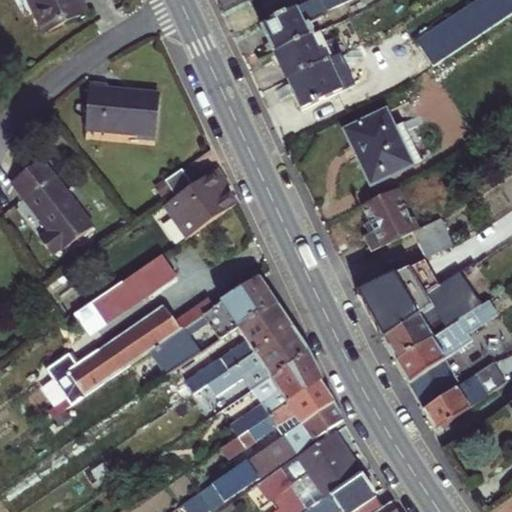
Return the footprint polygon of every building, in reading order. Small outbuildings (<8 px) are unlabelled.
[(32,0),(35,5),(31,7),(45,35),(86,14),(79,0),(32,0)] [(337,0),(334,0),(310,11),(316,24),(343,12),(337,0)] [(483,0),(408,54),(424,78),(511,16),(511,1),(500,10),(493,0),(483,0)] [(511,1),(511,0),(493,0),(500,10),(511,1)] [(261,51),(267,65),(302,48),(307,46),(301,34),(292,39),(284,23),(254,37),(261,51)] [(272,77),(279,92),(314,74),(302,48),(267,65),(272,77)] [(314,74),(279,92),(287,108),(292,120),(343,97),(330,68),(314,74)] [(108,95),(92,94),(88,139),(138,143),(138,149),(156,151),(160,106),(117,102),(107,101),(108,95)] [(378,124),(339,143),(354,175),(364,196),(403,177),(378,124)] [(93,225),(41,158),(10,182),(31,208),(49,231),(40,239),(52,255),(60,248),(61,250),(93,225)] [(183,167),(166,180),(175,193),(177,191),(179,194),(194,183),(183,167)] [(194,183),(179,194),(166,203),(188,234),(229,205),(224,197),(219,189),(222,187),(211,171),(194,183)] [(408,241),(390,199),(354,216),(361,233),(354,236),(355,239),(357,244),(349,248),(357,264),(405,243),(408,241)] [(412,259),(417,269),(423,266),(441,258),(430,232),(408,241),(405,243),(412,259)] [(86,305),(98,322),(101,327),(172,277),(157,256),(86,305)] [(367,319),(381,346),(463,290),(456,279),(448,284),(418,305),(411,309),(403,295),(430,281),(423,266),(417,269),(356,299),(367,319)] [(223,312),(233,324),(269,298),(261,287),(252,275),(210,306),(206,308),(209,312),(205,316),(209,322),(223,312)] [(475,313),(463,290),(381,346),(389,359),(394,368),(475,313)] [(170,319),(177,329),(206,308),(210,306),(202,296),(170,319)] [(239,350),(243,355),(288,322),(278,309),(269,298),(233,324),(243,338),(228,348),(233,355),(239,350)] [(73,366),(65,355),(42,371),(64,403),(57,407),(61,413),(145,352),(177,329),(170,319),(160,305),(73,366)] [(83,333),(98,322),(86,305),(71,317),(83,333)] [(403,382),(407,389),(441,366),(462,351),(458,346),(491,323),(481,308),(475,313),(394,368),(403,382)] [(288,322),(243,355),(206,382),(215,395),(241,376),(249,388),(251,387),(306,346),(297,334),(288,322)] [(306,346),(251,387),(259,398),(236,415),(246,428),(318,377),(322,374),(315,360),(307,346),(306,346)] [(441,366),(407,389),(415,403),(421,413),(457,389),(441,366)] [(489,367),(421,413),(428,426),(434,436),(504,387),(489,367)] [(246,428),(237,435),(244,445),(291,412),(298,423),(331,399),(325,388),(318,377),(246,428)] [(335,407),(331,399),(298,423),(260,450),(267,459),(306,431),(311,438),(340,417),(335,407)] [(61,413),(57,407),(46,415),(50,421),(61,413)] [(330,429),(312,442),(341,482),(356,471),(358,470),(345,451),(330,429)] [(341,482),(330,489),(345,511),(372,511),(380,507),(368,489),(356,471),(341,482)] [(372,511),(398,511),(396,508),(391,500),(380,507),(372,511)]
